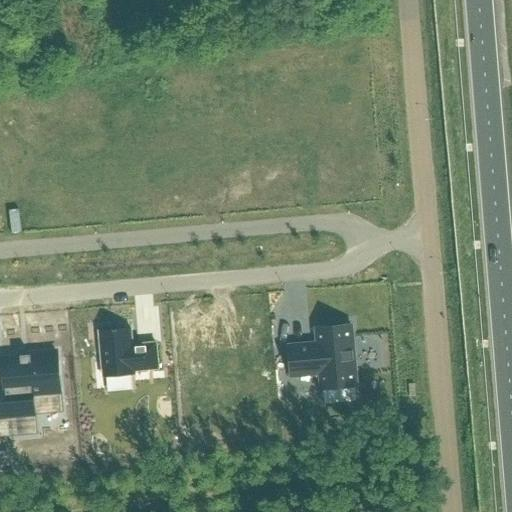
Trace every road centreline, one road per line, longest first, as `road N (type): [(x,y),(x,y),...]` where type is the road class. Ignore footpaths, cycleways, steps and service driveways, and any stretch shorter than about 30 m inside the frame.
road 1 (primary): [(479,0),(511,403)]
road 2 (residential): [(0,300),(338,272),(367,243)]
road 3 (residential): [(367,243),(351,227),(331,223),(0,252)]
road 4 (unclassified): [(453,511),(428,238)]
road 5 (unclassified): [(428,238),(406,0)]
